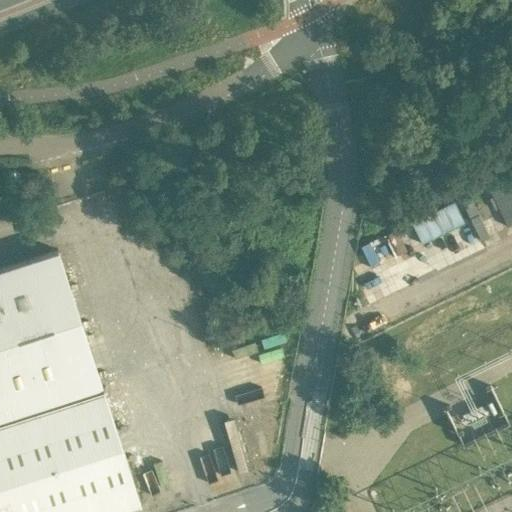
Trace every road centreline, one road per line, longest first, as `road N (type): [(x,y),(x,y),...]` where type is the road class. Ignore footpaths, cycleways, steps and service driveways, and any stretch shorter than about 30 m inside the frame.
road 1 (unclassified): [(65,147),(234,87),(274,58),(312,13)]
road 2 (unknown): [(294,511),(299,462),(257,503),(226,511)]
